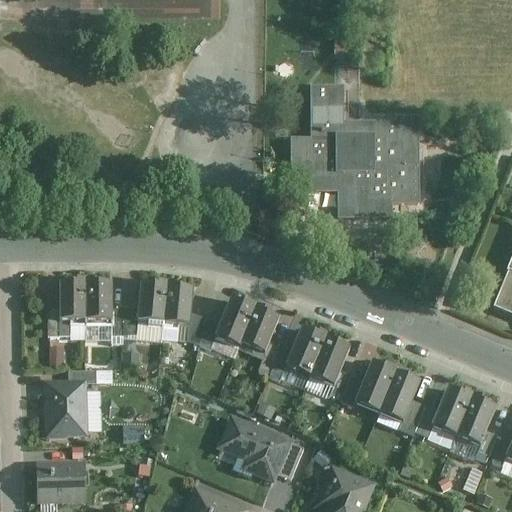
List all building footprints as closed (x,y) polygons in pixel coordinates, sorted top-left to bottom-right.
[(345,94),(313,95),(315,150),(299,149),(300,203),(338,203),(340,227),(392,226),(392,214),(421,212),(418,128),(345,131),(345,94)] [(508,275),(494,310),(511,317),(511,260),(506,274),(508,275)] [(84,320),(83,283),(56,283),(57,311),(57,320),(84,320)] [(109,283),(83,283),(84,320),(109,320),(109,311),(109,283)] [(164,323),(167,285),(140,283),(138,310),(137,321),(164,323)] [(191,287),(167,285),(164,323),(188,326),(189,315),(191,287)] [(239,346),(255,308),(230,299),(219,325),(215,337),(239,346)] [(280,317),(255,308),(239,346),(263,356),(268,345),(280,317)] [(138,310),(121,311),(122,338),(136,337),(137,321),(138,310)] [(57,320),(57,311),(47,311),(47,339),(57,338),(57,320)] [(121,311),(109,311),(109,320),(109,338),(122,338),(121,311)] [(189,315),(188,326),(186,344),(199,347),(205,321),(189,315)] [(219,325),(205,321),(199,347),(210,350),(215,337),(219,325)] [(309,377),(327,337),(302,327),(291,354),(284,368),(309,377)] [(350,348),(327,337),(309,377),(334,387),(340,373),(350,348)] [(269,375),(279,349),(268,345),(263,356),(257,369),(269,375)] [(284,368),(291,354),(279,349),(269,375),(280,379),(284,368)] [(380,414),(397,373),(372,363),(364,383),(355,405),(380,414)] [(340,404),(352,378),(340,373),(334,387),(329,399),(340,404)] [(421,382),(397,373),(380,414),(403,425),(412,403),(421,382)] [(355,405),(364,383),(352,378),(340,404),(353,409),(355,405)] [(87,439),(85,383),(43,385),(45,441),(87,439)] [(459,438),(475,398),(450,388),(440,414),(434,428),(459,438)] [(498,408),(475,398),(459,438),(481,447),(487,434),(498,408)] [(415,436),(427,409),(412,403),(403,425),(400,433),(414,439),(415,436)] [(434,428),(440,414),(427,409),(415,436),(428,440),(434,428)] [(290,443),(231,417),(217,451),(244,463),(240,472),(272,486),(276,477),(288,446),(290,443)] [(498,439),(487,434),(481,447),(476,459),(487,464),(498,439)] [(508,459),(511,448),(511,441),(503,439),(493,465),(504,469),(508,459)] [(303,452),(288,446),(276,477),(290,483),(303,452)] [(84,504),(83,464),(36,465),(37,505),(84,504)] [(365,511),(376,486),(331,468),(314,511),(316,511),(365,511)] [(248,511),(193,489),(183,511),(248,511)]
